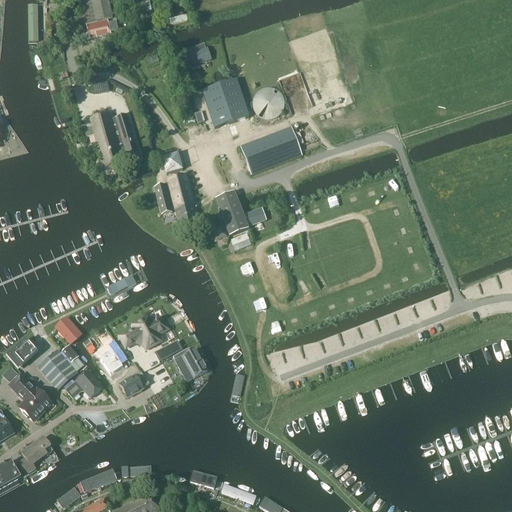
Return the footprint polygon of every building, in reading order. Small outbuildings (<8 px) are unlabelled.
[(112,19),(108,0),(83,0),(78,1),(83,26),(112,19)] [(155,12),(151,0),(144,0),(148,14),(155,12)] [(39,10),(29,10),(29,46),(39,46),(39,10)] [(189,22),(187,15),(168,20),(169,27),(189,22)] [(108,21),(86,26),(89,37),(110,33),(108,21)] [(193,68),(211,62),(207,50),(206,50),(204,45),(195,48),(197,53),(190,55),(184,57),(188,67),(193,66),(193,68)] [(237,81),(202,92),(202,93),(215,130),(249,119),(237,82),(237,81)] [(283,103),(282,100),(282,97),(280,94),(278,92),(276,90),(274,89),(271,88),(268,87),(265,87),(262,88),(259,89),(257,91),(255,93),(253,96),(252,99),(252,102),(252,105),(253,107),(254,110),(256,113),(258,115),(261,117),(266,118),(268,118),(272,117),(274,116),(277,114),(279,112),(281,109),(282,106),(283,103)] [(252,109),(247,110),(251,121),(256,120),(252,109)] [(198,124),(204,122),(201,113),(195,115),(198,124)] [(128,160),(138,157),(125,117),(115,120),(116,121),(111,123),(109,115),(90,121),(104,170),(124,164),(121,154),(126,152),(128,160)] [(291,128),(240,148),(251,176),(302,157),(291,128)] [(0,166),(17,161),(22,159),(21,156),(19,155),(17,155),(0,158),(0,166)] [(180,231),(198,227),(185,177),(167,181),(180,231)] [(154,189),(161,217),(172,214),(165,187),(154,189)] [(215,200),(229,238),(249,230),(235,192),(215,200)] [(262,210),(259,211),(245,216),(249,228),(267,222),(262,210)] [(216,240),(225,237),(223,228),(213,231),(216,240)] [(233,247),(249,241),(247,235),(231,242),(233,247)] [(127,287),(128,289),(136,285),(132,277),(125,281),(125,280),(124,280),(124,281),(110,288),(110,287),(109,288),(110,289),(107,290),(110,296),(127,287)] [(158,337),(169,331),(162,319),(157,322),(157,321),(155,322),(155,323),(152,325),(148,318),(133,327),(135,330),(120,338),(126,349),(137,343),(138,344),(142,346),(143,345),(146,351),(161,343),(158,337)] [(70,345),(81,336),(67,319),(56,329),(70,345)] [(108,351),(98,357),(110,374),(111,376),(118,372),(120,370),(123,368),(120,363),(123,361),(126,359),(115,343),(108,347),(109,350),(108,351)] [(18,369),(35,355),(26,344),(9,358),(18,369)] [(76,373),(85,366),(69,347),(60,355),(76,373)] [(192,348),(173,359),(175,362),(182,358),(194,380),(207,373),(195,351),(193,352),(192,348)] [(60,355),(58,352),(38,369),(57,392),(78,375),(76,373),(60,355)] [(88,373),(66,392),(73,401),(81,393),(86,394),(91,400),(102,390),(88,373)] [(136,378),(135,377),(120,386),(128,400),(143,391),(143,390),(149,386),(141,374),(136,378)] [(236,375),(232,397),(240,398),(245,377),(236,375)] [(24,405),(20,410),(33,423),(34,422),(37,422),(40,419),(40,415),(43,413),(51,405),(38,391),(36,393),(20,378),(11,388),(24,401),(24,405)] [(0,443),(14,435),(0,413),(0,443)] [(33,467),(47,456),(45,453),(50,449),(43,439),(22,455),(25,460),(20,464),(28,476),(35,470),(33,467)] [(15,467),(14,468),(11,463),(0,469),(0,488),(22,476),(15,467)] [(152,468),(122,469),(122,479),(152,478),(152,468)] [(164,481),(189,485),(191,474),(166,469),(164,481)] [(79,484),(83,495),(117,481),(112,470),(79,484)] [(191,484),(215,491),(218,479),(194,472),(191,484)] [(253,506),(256,497),(224,485),(221,494),(253,506)] [(80,498),(74,490),(54,503),(60,511),(80,498)] [(158,511),(150,496),(118,511),(158,511)] [(286,511),(265,498),(259,508),(265,511),(286,511)] [(102,511),(110,508),(105,499),(80,511),(102,511)] [(200,501),(198,507),(207,510),(209,504),(200,501)]
